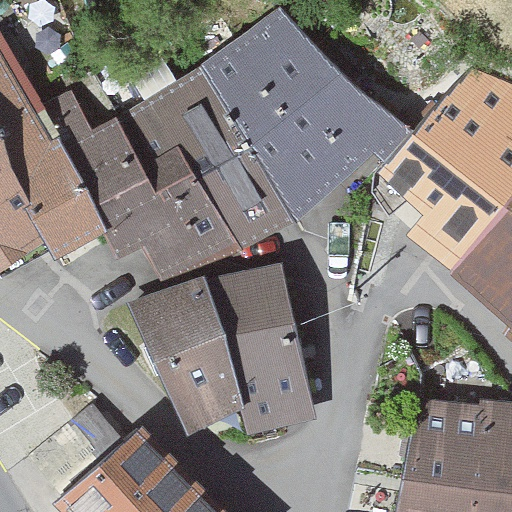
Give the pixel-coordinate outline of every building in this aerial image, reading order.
[(277,12),(188,78),(192,83),(291,222),(354,181),(416,135),(349,80),(277,12)] [(0,55),(0,280),(105,227),(121,215),(90,144),(60,134),(0,55)] [(161,283),(291,222),(192,83),(90,144),(121,215),(105,227),(128,278),(149,265),(161,283)] [(511,130),(459,93),(416,135),(366,184),(363,205),(405,237),(508,329),(511,324),(511,130)] [(136,312),(190,434),(242,411),(248,435),(315,418),(280,267),(206,282),(136,312)] [(511,511),(511,406),(408,398),(396,511),(511,511)] [(58,508),(62,511),(205,511),(137,437),(58,508)]
